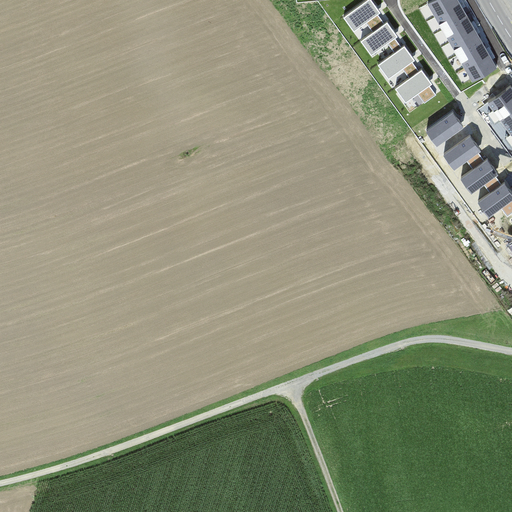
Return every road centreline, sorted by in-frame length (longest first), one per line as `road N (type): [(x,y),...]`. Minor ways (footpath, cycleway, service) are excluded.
road 1 (track): [(0,483),(402,346),(456,342),(511,353)]
road 2 (track): [(341,511),(295,385)]
